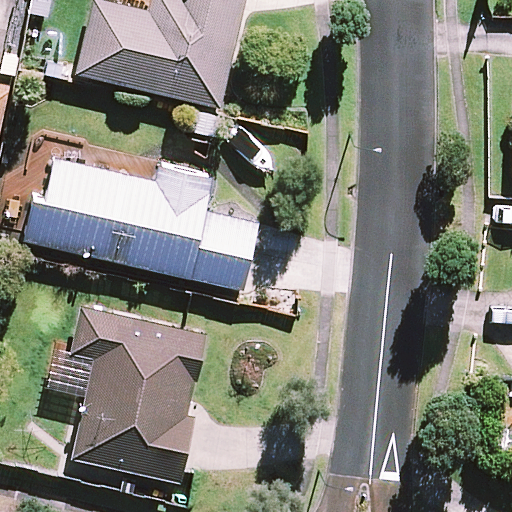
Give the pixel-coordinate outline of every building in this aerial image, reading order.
[(243,0),(148,0),(148,5),(128,0),(91,0),(75,68),(220,101),(243,0)] [(0,122),(9,79),(0,77),(0,122)] [(218,112),(194,107),(190,128),(213,133),(218,112)] [(21,235),(189,272),(204,206),(212,170),(158,158),(155,173),(56,151),(46,193),(32,190),(21,235)] [(204,206),(189,272),(241,284),(256,218),(204,206)] [(204,326),(79,300),(69,346),(93,351),(84,391),(71,453),(179,476),(193,410),(187,409),(204,326)] [(84,391),(93,351),(69,346),(54,343),(45,383),(84,391)]
